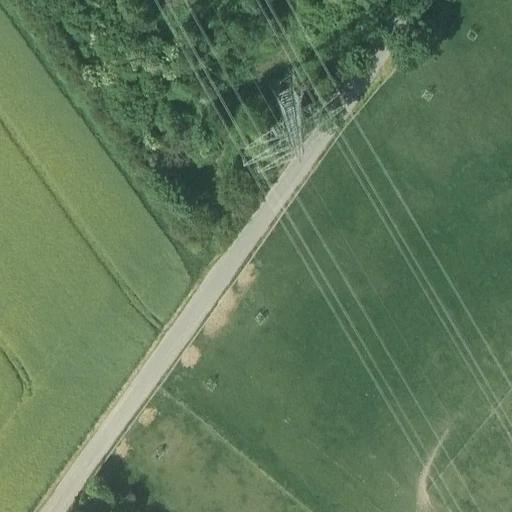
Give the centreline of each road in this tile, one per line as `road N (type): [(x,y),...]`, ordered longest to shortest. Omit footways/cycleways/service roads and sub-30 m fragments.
road 1 (unclassified): [(49,511),(418,0)]
road 2 (track): [(16,0),(215,278)]
